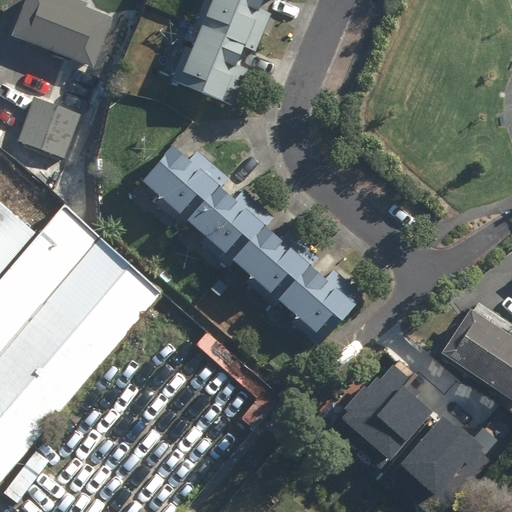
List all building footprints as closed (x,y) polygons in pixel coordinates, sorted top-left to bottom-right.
[(24,0),(10,37),(93,70),(113,20),(86,10),(88,5),(74,0),(24,0)] [(248,36),(264,43),(274,18),(262,13),(266,0),(207,0),(201,17),(248,36)] [(173,86),(236,112),(251,75),(235,68),(248,36),(201,17),(173,86)] [(81,116),(34,98),(17,141),(65,159),(81,116)] [(196,149),(187,158),(172,145),(136,185),(182,226),(227,176),(196,149)] [(0,298),(65,225),(0,167),(0,298)] [(242,189),(233,199),(218,186),(182,226),(228,267),(273,216),(242,189)] [(0,355),(94,249),(65,225),(0,298),(0,355)] [(288,230),(279,240),(264,227),(228,267),(274,307),(319,257),(288,230)] [(0,489),(161,308),(94,249),(0,355),(0,489)] [(333,270),(324,280),(310,267),(274,308),(319,347),(364,297),(333,270)] [(511,338),(469,310),(439,356),(511,403),(511,338)] [(240,420),(252,430),(280,398),(205,334),(195,346),(257,400),(240,420)]
